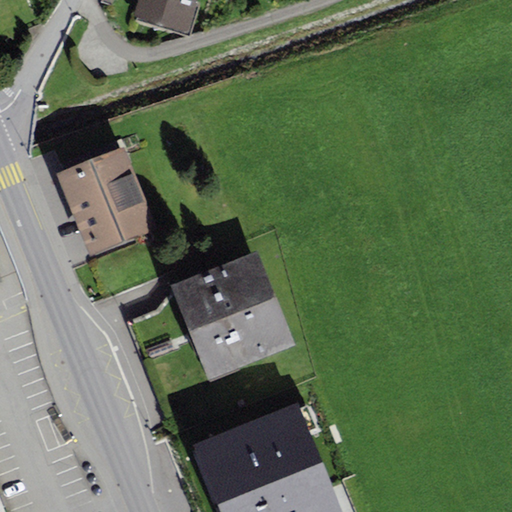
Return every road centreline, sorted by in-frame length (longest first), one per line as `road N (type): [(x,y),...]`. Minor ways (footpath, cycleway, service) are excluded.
road 1 (tertiary): [(143,511),(0,159)]
road 2 (residential): [(0,112),(72,0)]
